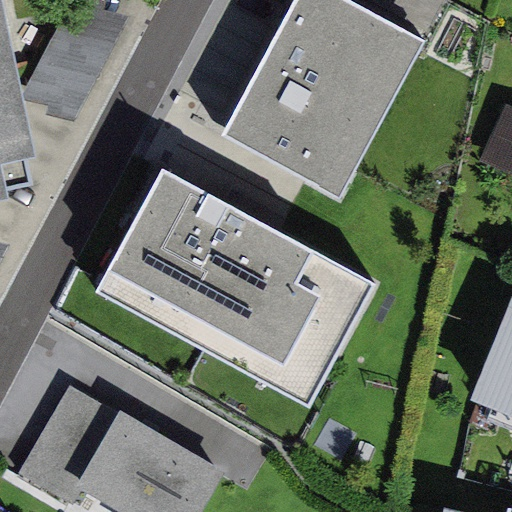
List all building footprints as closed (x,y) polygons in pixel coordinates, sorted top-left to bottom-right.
[(13,0),(0,0),(0,191),(52,180),(13,0)] [(62,113),(86,114),(139,17),(115,14),(117,1),(106,0),(86,0),(37,93),(62,101),(62,113)] [(438,36),(368,0),(303,0),(234,131),(354,194),(438,36)] [(384,0),(433,26),(447,0),(384,0)] [(511,122),(494,162),(511,170),(511,122)] [(386,281),(169,175),(109,296),(326,403),(386,281)] [(0,281),(19,247),(0,244),(0,281)] [(511,330),(486,394),(511,405),(511,330)] [(208,511),(232,473),(81,384),(29,472),(82,503),(76,511),(208,511)]
